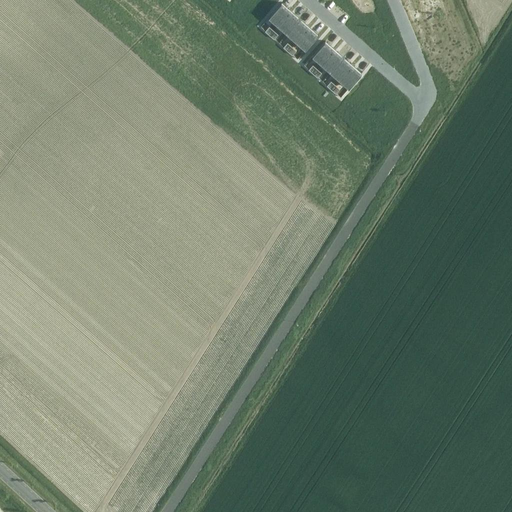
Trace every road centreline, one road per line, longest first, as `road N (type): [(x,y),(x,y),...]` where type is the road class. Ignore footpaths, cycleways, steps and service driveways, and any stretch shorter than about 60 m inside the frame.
road 1 (unclassified): [(166,511),(414,122)]
road 2 (residential): [(307,0),(425,103)]
